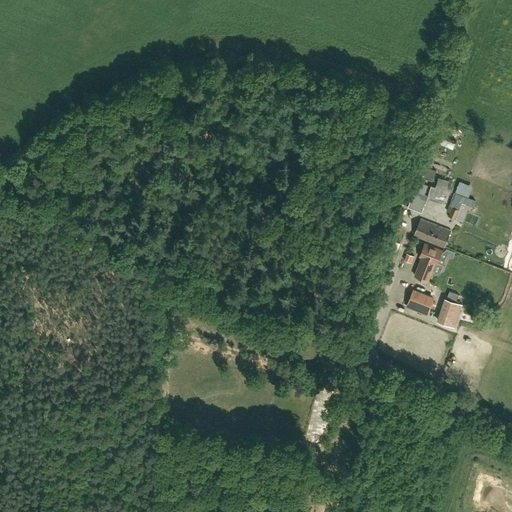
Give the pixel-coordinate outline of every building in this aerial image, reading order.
[(443,135),(439,141),(454,150),(457,143),(443,135)] [(422,176),(433,180),(436,170),(432,169),(435,159),(438,149),(430,146),(426,156),(429,157),(426,166),(425,166),(422,176)] [(450,180),(439,176),(435,187),(446,190),(450,180)] [(428,184),(421,182),(417,180),(408,207),(421,212),(428,195),(424,193),(428,184)] [(463,206),(464,203),(461,202),(462,201),(456,199),(453,207),(449,205),(447,211),(450,212),(448,216),(455,218),(460,205),(463,206)] [(444,247),(451,230),(421,218),(414,235),(444,247)] [(437,263),(442,250),(425,243),(420,257),(422,258),(415,275),(428,280),(434,263),(437,263)] [(410,252),(407,259),(414,263),(418,256),(410,252)] [(427,314),(433,299),(412,291),(406,306),(427,314)] [(462,296),(450,291),(448,297),(460,301),(462,296)] [(454,327),(462,304),(445,297),(436,320),(454,327)]
